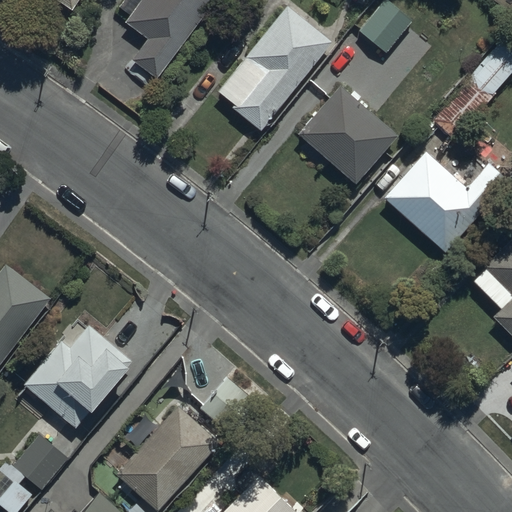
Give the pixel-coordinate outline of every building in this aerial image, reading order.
[(210,0),(121,0),(120,2),(131,11),(126,17),(150,34),(136,53),(158,70),(210,0)] [(262,126),(332,36),(286,0),(219,85),(234,97),(231,101),(262,126)] [(384,48),(411,15),(393,0),(378,0),(359,24),(376,37),(374,40),(384,48)] [(431,115),(453,135),(494,91),(491,89),(511,66),(511,41),(505,35),(431,115)] [(339,79),(296,127),(354,178),(397,130),(339,79)] [(423,144),(381,191),(444,247),(509,174),(489,156),(466,182),(423,144)] [(511,330),(511,229),(483,259),(486,263),(474,276),(500,302),(492,311),(511,330)] [(0,359),(50,293),(6,259),(0,267),(0,359)] [(135,360),(91,322),(70,347),(64,342),(29,383),(78,424),(90,410),(95,414),(132,370),(129,367),(135,360)] [(230,369),(199,401),(231,432),(262,400),(230,369)] [(220,436),(179,399),(117,469),(158,506),(220,436)] [(15,460),(8,454),(0,463),(0,501),(12,511),(13,511),(34,489),(21,478),(26,471),(41,483),(68,452),(41,430),(15,460)] [(296,511),(301,508),(259,466),(213,511),(296,511)] [(128,511),(100,485),(75,511),(65,511),(54,501),(44,511),(128,511)]
